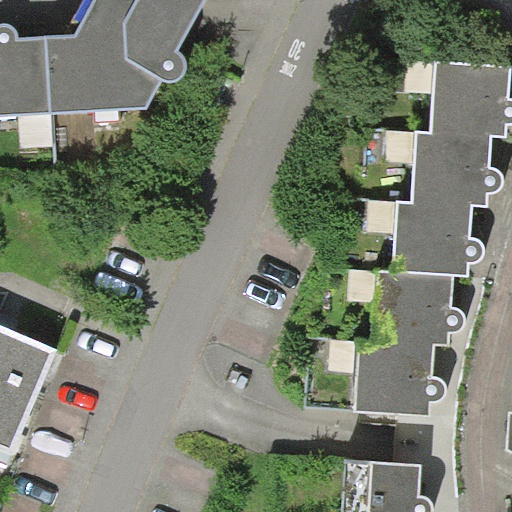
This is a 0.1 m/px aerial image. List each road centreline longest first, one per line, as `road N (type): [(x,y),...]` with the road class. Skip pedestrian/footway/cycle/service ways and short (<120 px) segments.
road 1 (residential): [(114,511),(223,202),(321,0)]
road 2 (residential): [(511,246),(473,432),(476,511)]
